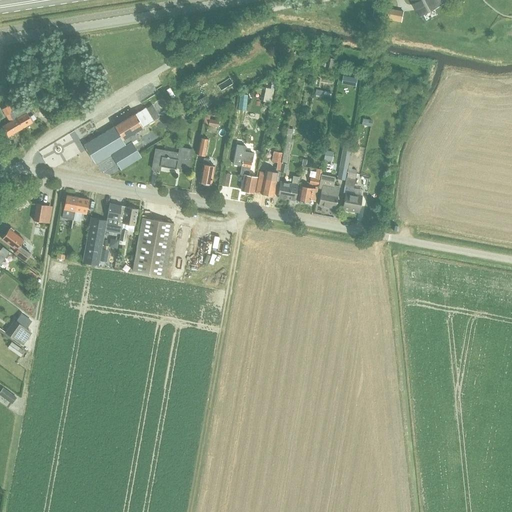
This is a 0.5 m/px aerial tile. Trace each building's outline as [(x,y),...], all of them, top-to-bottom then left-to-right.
[(411,0),(420,15),(443,2),(442,0),(411,0)] [(375,6),(373,16),(380,17),(382,8),(375,6)] [(394,20),(401,21),(403,12),(396,10),(394,20)] [(52,48),(45,51),(46,52),(47,56),(54,54),(53,50),(52,48)] [(333,68),(335,59),(329,57),(327,67),(333,68)] [(236,76),(241,73),(236,64),(231,67),(236,76)] [(273,104),(276,90),(268,88),(265,102),(273,104)] [(315,90),(314,96),(322,97),(329,99),(330,93),(323,92),(315,90)] [(8,105),(6,106),(20,129),(32,122),(22,105),(16,108),(13,102),(8,105)] [(6,106),(1,109),(9,122),(6,124),(2,127),(7,137),(20,129),(6,106)] [(220,106),(209,111),(211,115),(222,110),(220,106)] [(114,126),(83,145),(94,163),(110,154),(120,169),(141,157),(133,144),(140,140),(135,132),(143,127),(153,120),(145,108),(135,114),(135,113),(114,126)] [(208,120),(209,115),(204,114),(203,123),(208,124),(207,125),(217,126),(218,122),(208,120)] [(363,126),(373,127),(374,121),(364,119),(363,126)] [(280,162),(279,172),(285,173),(287,164),(286,164),(292,129),(287,128),(282,153),(280,162)] [(207,139),(200,137),(196,154),(204,156),(207,139)] [(236,144),(232,164),(241,165),(240,174),(244,175),(241,190),(253,193),(256,176),(248,175),(249,168),(250,168),(251,162),(252,162),(253,153),(244,151),(245,146),(236,144)] [(188,169),(191,150),(179,147),(178,153),(155,149),(151,169),(159,170),(160,166),(176,169),(176,167),(188,169)] [(350,148),(343,147),(337,179),(344,180),(350,148)] [(331,160),(332,152),(324,150),(323,159),(331,160)] [(273,151),(271,161),(277,162),(280,162),(282,153),(273,151)] [(203,158),(199,182),(211,184),(214,166),(207,165),(208,159),(203,158)] [(259,171),(255,193),(260,193),(273,196),(276,180),(278,181),(279,172),(280,162),(277,162),(275,171),(271,170),(265,169),(265,172),(259,171)] [(230,173),(223,171),(220,184),(227,185),(230,173)] [(354,179),(356,173),(347,171),(346,177),(354,179)] [(317,185),(319,175),(315,174),(314,178),(310,177),(308,183),(317,185)] [(335,208),(339,187),(333,186),(335,177),(320,174),(318,188),(321,189),(318,205),(335,208)] [(294,200),(298,177),(292,176),(291,183),(280,181),(279,181),(276,197),(294,200)] [(353,188),(354,179),(346,177),(344,186),(353,188)] [(314,201),(317,186),(315,186),(314,188),(300,186),(298,197),(297,197),(297,200),(309,203),(309,202),(309,200),(314,201)] [(361,196),(345,192),(342,209),(358,212),(361,196)] [(66,195),(63,211),(61,218),(73,220),(77,197),(66,195)] [(89,199),(77,197),(73,220),(79,221),(81,212),(86,213),(89,199)] [(43,222),(46,205),(36,203),(33,220),(43,222)] [(106,220),(104,230),(120,233),(125,206),(109,203),(106,220)] [(137,209),(125,206),(120,233),(118,244),(124,245),(127,231),(133,232),(137,209)] [(104,230),(106,220),(90,217),(82,262),(98,265),(104,230)] [(164,276),(173,223),(142,217),(132,270),(164,276)] [(29,253),(26,250),(19,245),(23,239),(8,228),(1,238),(16,249),(13,252),(24,260),(29,253)] [(0,249),(0,262),(8,252),(2,247),(0,250),(0,249)] [(34,281),(37,276),(29,270),(26,275),(34,281)] [(14,320),(5,332),(14,339),(20,343),(29,331),(23,327),(14,320)] [(7,347),(20,356),(23,351),(11,342),(7,347)] [(3,388),(0,392),(0,395),(12,404),(17,398),(3,388)]
